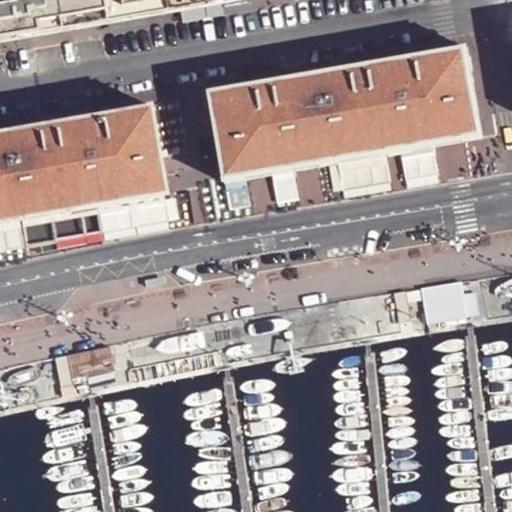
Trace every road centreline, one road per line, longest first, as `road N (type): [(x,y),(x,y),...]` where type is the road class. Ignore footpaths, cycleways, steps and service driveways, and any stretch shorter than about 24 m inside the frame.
road 1 (residential): [(511,193),(0,288)]
road 2 (residential): [(467,15),(0,91)]
